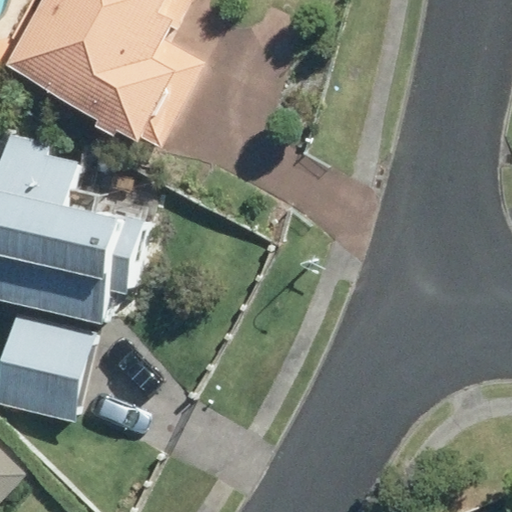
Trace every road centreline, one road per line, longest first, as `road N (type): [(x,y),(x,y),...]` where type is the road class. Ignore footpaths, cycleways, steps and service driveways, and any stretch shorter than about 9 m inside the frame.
road 1 (residential): [(434,283),(477,0)]
road 2 (residential): [(296,511),(434,283)]
